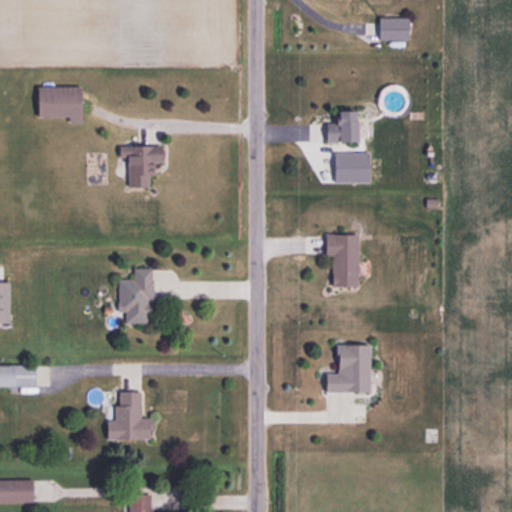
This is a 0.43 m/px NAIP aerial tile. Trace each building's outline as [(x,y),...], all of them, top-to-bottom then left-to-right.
[(374,40),(405,40),(405,18),(374,18),(374,40)] [(64,117),(64,122),(78,122),(78,87),(33,87),(33,117),(64,117)] [(354,111),(331,111),(331,121),(321,121),(321,142),(354,142),(354,111)] [(148,163),(156,163),(157,146),(116,146),(115,173),(123,174),(123,188),(147,189),(148,163)] [(321,256),(328,256),(328,286),(355,286),(355,234),(321,234),(321,256)] [(114,311),(121,311),(121,321),(148,322),(149,267),(131,267),(131,278),(115,278),(114,311)] [(366,390),(366,343),(332,343),(332,372),(320,372),(320,390),(366,390)] [(0,384),(33,385),(33,363),(0,362),(0,384)] [(102,420),(102,439),(149,439),(149,417),(137,417),(137,390),(112,390),(112,420),(102,420)] [(0,478),(0,501),(28,502),(28,478),(0,478)] [(126,494),(125,511),(148,511),(149,494),(126,494)]
